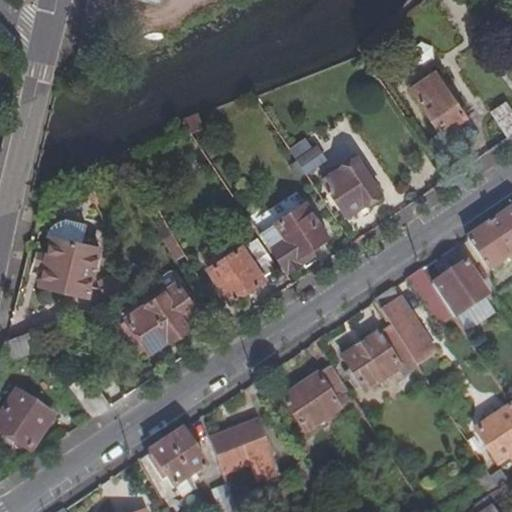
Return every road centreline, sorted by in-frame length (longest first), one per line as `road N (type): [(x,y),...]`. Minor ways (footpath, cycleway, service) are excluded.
road 1 (tertiary): [(0,511),(511,173)]
road 2 (residential): [(46,49),(0,230)]
